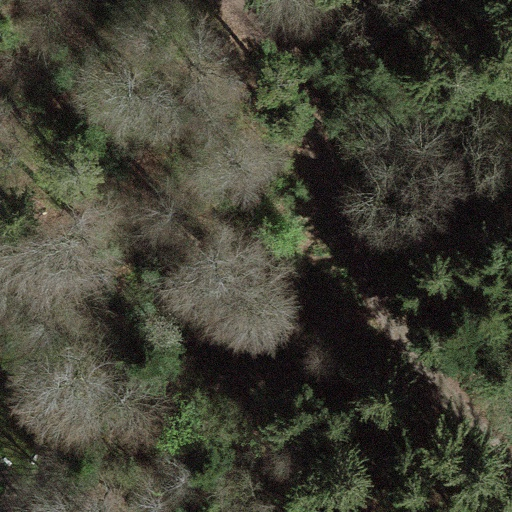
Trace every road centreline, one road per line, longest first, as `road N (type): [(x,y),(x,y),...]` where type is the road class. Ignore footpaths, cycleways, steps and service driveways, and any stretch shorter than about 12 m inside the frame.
road 1 (track): [(511,467),(482,440),(371,279),(306,102),(234,0)]
road 2 (track): [(371,279),(331,0)]
